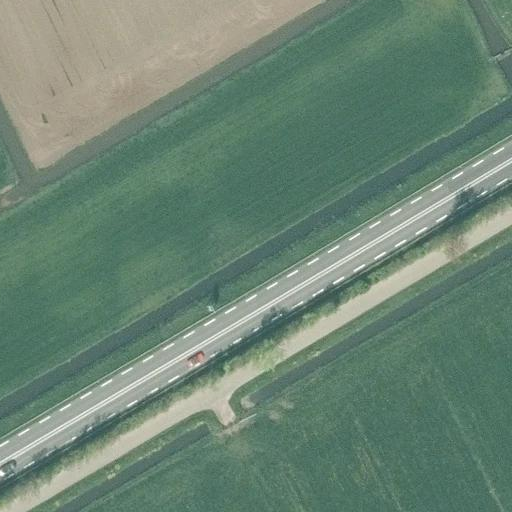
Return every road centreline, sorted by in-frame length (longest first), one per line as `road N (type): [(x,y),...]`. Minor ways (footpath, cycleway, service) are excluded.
road 1 (primary): [(0,462),(511,161)]
road 2 (unclassified): [(511,213),(7,511)]
